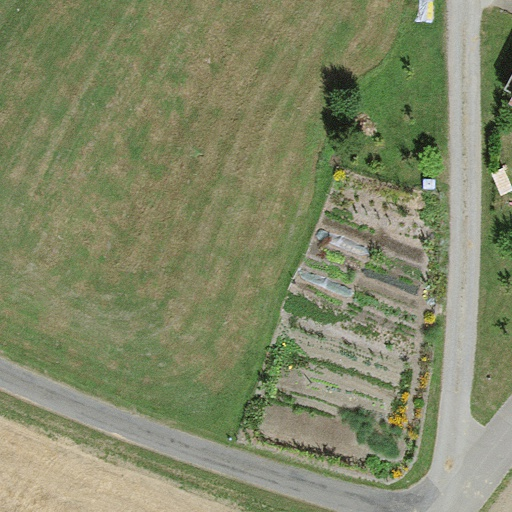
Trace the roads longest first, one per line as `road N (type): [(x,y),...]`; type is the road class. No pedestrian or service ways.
road 1 (track): [(454,476),(466,0)]
road 2 (residential): [(425,511),(108,415),(0,365)]
road 3 (residential): [(425,511),(511,407)]
